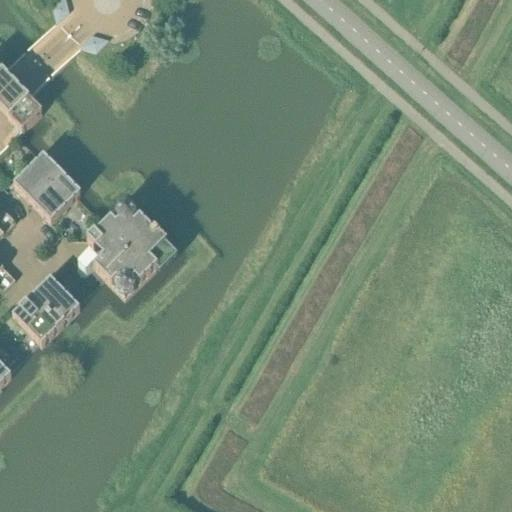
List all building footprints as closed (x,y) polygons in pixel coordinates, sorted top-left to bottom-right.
[(69,16),(64,0),(63,0),(53,11),(57,27),(69,16)] [(92,39),(80,51),(96,55),(108,44),(92,39)] [(0,106),(16,90),(0,73),(0,106)] [(9,124),(21,135),(22,137),(43,117),(16,90),(0,106),(0,113),(10,124),(9,124)] [(44,160),(14,190),(33,209),(63,179),(44,160)] [(51,228),(52,227),(78,202),(81,198),(63,179),(33,209),(51,228)] [(79,270),(78,271),(87,279),(94,272),(104,283),(112,291),(127,275),(140,289),(156,274),(160,278),(178,261),(173,256),(127,209),(105,229),(96,239),(94,238),(87,245),(103,262),(98,267),(90,259),(87,262),(79,270)] [(0,217),(0,234),(4,238),(16,226),(4,214),(0,217)] [(3,272),(0,275),(0,293),(3,297),(15,284),(3,272)] [(127,275),(112,291),(125,304),(140,289),(127,275)] [(80,313),(77,310),(50,283),(32,302),(61,332),(80,313)] [(12,321),(39,348),(42,351),(61,332),(32,302),(12,321)] [(0,369),(0,391),(11,381),(8,377),(0,369)]
